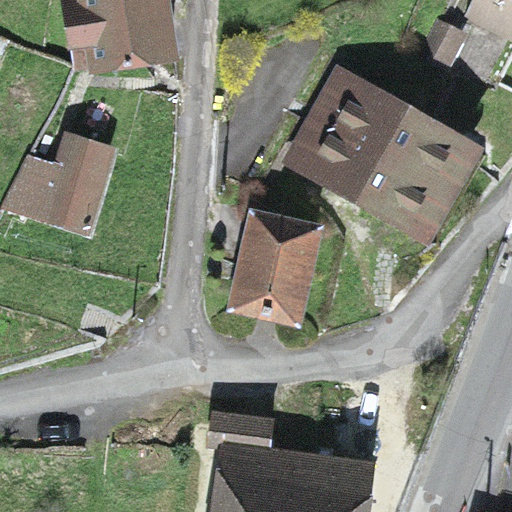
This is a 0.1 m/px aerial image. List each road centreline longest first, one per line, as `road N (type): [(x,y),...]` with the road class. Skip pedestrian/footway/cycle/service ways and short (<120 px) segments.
road 1 (residential): [(511,192),(381,341),(334,360),(160,386)]
road 2 (residential): [(204,0),(186,253),(160,386)]
road 3 (residential): [(160,386),(0,410)]
